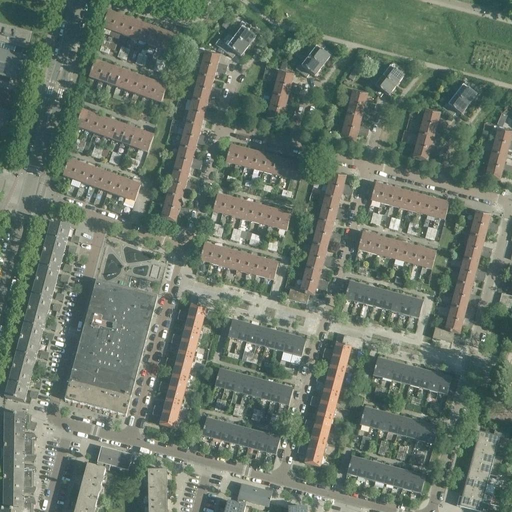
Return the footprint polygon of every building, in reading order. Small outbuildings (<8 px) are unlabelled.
[(112,32),(117,16),(108,13),(102,29),(112,32)] [(120,35),(126,19),(117,16),(112,32),(120,35)] [(129,38),(135,23),(126,19),(120,35),(129,38)] [(138,42),(144,26),(135,23),(129,38),(138,42)] [(256,38),(248,32),(251,28),(246,24),(235,38),(248,48),(256,38)] [(0,129),(2,123),(0,122),(0,75),(13,79),(19,57),(14,55),(16,48),(26,51),(31,33),(0,25),(0,129)] [(147,45),(153,29),(144,26),(138,42),(147,45)] [(156,48),(162,32),(153,29),(147,45),(156,48)] [(165,51),(171,35),(162,32),(156,48),(165,51)] [(174,55),(180,39),(171,35),(165,51),(174,55)] [(241,58),(248,48),(235,38),(227,48),(226,46),(222,51),(233,59),(236,55),(241,58)] [(330,58),(322,52),(325,48),(320,44),(317,48),(316,48),(309,58),(322,68),(330,58)] [(217,69),(220,56),(205,53),(202,65),(217,69)] [(315,78),(322,68),(309,58),(302,67),(300,65),(296,70),(307,79),(310,74),(315,78)] [(99,82),(104,66),(95,62),(89,78),(99,82)] [(404,77),(396,72),(399,68),(393,64),(390,68),(390,67),(383,77),(396,87),(404,77)] [(214,81),(217,69),(202,65),(199,77),(214,81)] [(107,85),(113,69),(104,66),(99,82),(107,85)] [(116,88),(122,72),(113,69),(107,85),(116,88)] [(125,91),(131,75),(122,72),(116,88),(125,91)] [(291,88),(294,76),(279,72),(276,84),(291,88)] [(134,94),(140,78),(131,75),(125,91),(134,94)] [(211,92),(214,81),(199,77),(196,88),(211,92)] [(389,97),(396,87),(383,77),(375,87),(373,85),(370,90),(380,98),(384,94),(389,97)] [(143,98),(149,82),(140,78),(134,94),(143,98)] [(152,101),(158,85),(149,82),(143,98),(152,101)] [(472,94),(468,91),(472,86),(466,82),(463,86),(455,96),(469,106),(476,96),(472,94)] [(288,100),(291,88),(276,84),(273,96),(288,100)] [(161,104),(167,88),(158,85),(152,101),(161,104)] [(208,105),(211,92),(196,88),(192,101),(208,105)] [(365,108),(368,96),(353,92),(350,104),(365,108)] [(285,112),(288,100),(273,96),(270,108),(285,112)] [(461,116),(469,106),(455,96),(448,106),(446,104),(442,109),(453,117),(457,113),(461,116)] [(204,116),(208,105),(192,101),(189,112),(204,116)] [(362,120),(365,108),(350,104),(347,116),(362,120)] [(7,120),(9,109),(0,107),(0,115),(1,116),(1,119),(7,120)] [(281,124),(285,112),(270,108),(266,120),(281,124)] [(437,127),(441,115),(425,111),(422,123),(437,127)] [(85,131),(91,115),(82,112),(76,128),(85,131)] [(201,128),(204,116),(189,112),(186,124),(201,128)] [(94,134),(100,118),(91,115),(85,131),(94,134)] [(359,132),(362,120),(347,116),(344,128),(359,132)] [(103,137),(109,121),(100,118),(94,134),(103,137)] [(112,141),(118,125),(109,121),(103,137),(112,141)] [(434,139),(437,127),(422,123),(419,135),(434,139)] [(198,140),(201,128),(186,124),(183,136),(198,140)] [(121,144),(127,128),(118,125),(112,141),(121,144)] [(130,147),(136,131),(127,128),(121,144),(130,147)] [(355,144),(359,132),(344,128),(340,140),(355,144)] [(510,146),(511,137),(511,133),(498,130),(495,142),(510,146)] [(139,150),(144,134),(136,131),(130,147),(139,150)] [(148,154),(154,138),(144,134),(139,150),(148,154)] [(431,151),(434,139),(419,135),(416,147),(431,151)] [(195,152),(198,140),(183,136),(180,148),(195,152)] [(507,158),(510,146),(495,142),(492,154),(507,158)] [(235,166),(240,150),(230,147),(226,164),(235,166)] [(428,163),(431,151),(416,147),(413,159),(428,163)] [(192,164),(195,152),(180,148),(177,160),(192,164)] [(245,168),(249,152),(240,150),(235,166),(245,168)] [(254,171),(258,155),(249,152),(245,168),(254,171)] [(503,170),(507,158),(492,154),(488,166),(503,170)] [(263,173),(267,157),(258,155),(254,171),(263,173)] [(272,176),(276,159),(267,157),(263,173),(272,176)] [(281,178),(286,162),(276,159),(272,176),(281,178)] [(189,176),(192,164),(177,160),(174,172),(189,176)] [(72,180),(78,164),(69,161),(63,177),(72,180)] [(291,180),(295,164),(286,162),(281,178),(291,180)] [(81,184),(87,168),(78,164),(72,180),(81,184)] [(300,183),(304,167),(295,164),(291,180),(300,183)] [(500,182),(503,170),(488,166),(485,178),(500,182)] [(90,187),(96,171),(87,168),(81,184),(90,187)] [(99,190),(105,174),(96,171),(90,187),(99,190)] [(185,188),(189,176),(174,172),(170,184),(185,188)] [(108,193),(114,177),(105,174),(99,190),(108,193)] [(343,190),(347,178),(331,174),(328,186),(343,190)] [(117,196),(123,181),(114,177),(108,193),(117,196)] [(126,200),(131,184),(123,181),(117,196),(126,200)] [(135,203),(141,187),(131,184),(126,200),(135,203)] [(182,200),(185,188),(170,184),(167,196),(182,200)] [(380,204),(385,188),(375,185),(373,193),(372,196),(373,196),(371,202),(380,204)] [(340,202),(343,190),(328,186),(325,198),(340,202)] [(390,207),(394,190),(385,188),(380,204),(390,207)] [(399,209),(403,193),(394,190),(390,207),(399,209)] [(408,212),(412,195),(403,193),(399,209),(408,212)] [(417,214),(421,198),(412,195),(408,212),(417,214)] [(179,212),(182,200),(167,196),(164,208),(179,212)] [(222,215),(227,199),(217,196),(215,204),(214,207),(215,207),(213,213),(222,215)] [(337,214),(340,202),(325,198),(322,210),(337,214)] [(426,216),(431,200),(421,198),(417,214),(426,216)] [(232,218),(236,201),(227,199),(222,215),(232,218)] [(435,219),(440,203),(431,200),(426,216),(435,219)] [(241,220),(245,204),(236,201),(232,218),(241,220)] [(445,221),(449,205),(440,203),(435,219),(445,221)] [(250,222),(254,206),(245,204),(241,220),(250,222)] [(259,225),(263,208),(254,206),(250,222),(259,225)] [(176,224),(179,212),(164,208),(161,220),(176,224)] [(268,227),(273,211),(263,208),(259,225),(268,227)] [(334,226),(337,214),(322,210),(319,222),(334,226)] [(278,230),(282,213),(273,211),(268,227),(278,230)] [(488,228),(491,216),(476,212),(473,224),(488,228)] [(287,232),(291,216),(282,213),(278,230),(287,232)] [(331,238),(334,226),(319,222),(316,234),(331,238)] [(67,244),(71,229),(58,225),(58,224),(54,223),(54,224),(51,224),(49,232),(48,232),(47,235),(48,235),(47,239),(67,244)] [(485,240),(488,228),(473,224),(470,236),(485,240)] [(327,250),(331,238),(316,234),(312,246),(327,250)] [(367,253),(372,237),(362,235),(360,243),(359,245),(360,245),(358,251),(367,253)] [(79,244),(80,238),(73,236),(71,242),(79,244)] [(482,252),(485,240),(470,236),(467,248),(482,252)] [(377,256),(381,240),(372,237),(367,253),(377,256)] [(63,258),(66,246),(67,244),(47,239),(47,242),(46,242),(45,245),(46,245),(44,253),(63,258)] [(386,258),(390,242),(381,240),(377,256),(386,258)] [(395,261),(399,244),(390,242),(386,258),(395,261)] [(404,263),(408,247),(399,244),(395,261),(404,263)] [(209,264),(214,248),(204,246),(202,254),(201,256),(202,256),(200,262),(209,264)] [(324,262),(327,250),(312,246),(309,258),(324,262)] [(75,255),(77,249),(69,247),(68,253),(75,255)] [(413,266),(418,249),(408,247),(404,263),(413,266)] [(219,267),(223,251),(214,248),(209,264),(219,267)] [(479,264),(482,252),(467,248),(464,260),(479,264)] [(422,268),(427,252),(418,249),(413,266),(422,268)] [(228,269),(232,253),(223,251),(219,267),(228,269)] [(432,271),(436,254),(427,252),(422,268),(432,271)] [(59,273),(63,258),(44,253),(41,261),(40,261),(40,264),(41,264),(40,268),(59,273)] [(237,272),(241,255),(232,253),(228,269),(237,272)] [(246,274),(250,258),(241,255),(237,272),(246,274)] [(255,276),(260,260),(250,258),(246,274),(255,276)] [(321,273),(324,262),(309,258),(306,269),(321,273)] [(265,279),(269,263),(260,260),(255,276),(265,279)] [(476,276),(479,264),(464,260),(460,272),(476,276)] [(274,281),(278,266),(278,265),(269,263),(265,279),(274,281)] [(71,273),(72,267),(65,265),(63,271),(71,273)] [(55,287),(58,275),(59,273),(40,268),(39,271),(38,271),(37,274),(38,274),(36,282),(55,287)] [(318,285),(321,273),(306,269),(303,281),(318,285)] [(472,288),(476,276),(460,272),(457,284),(472,288)] [(68,284),(69,278),(62,276),(61,282),(68,284)] [(125,298),(127,289),(96,281),(94,290),(125,298)] [(315,297),(318,285),(303,281),(300,293),(309,296),(315,297)] [(51,302),(55,287),(36,282),(34,290),(33,290),(32,293),(33,293),(32,297),(51,302)] [(354,303),(359,286),(349,284),(347,292),(346,295),(345,300),(354,303)] [(469,300),(472,288),(457,284),(454,296),(469,300)] [(364,305),(368,289),(359,286),(354,303),(364,305)] [(156,306),(158,297),(127,289),(125,298),(156,306)] [(373,308),(377,291),(368,289),(364,305),(373,308)] [(122,307),(125,298),(94,290),(92,299),(122,307)] [(307,306),(309,296),(300,293),(290,290),(288,301),(307,306)] [(382,310),(386,294),(377,291),(373,308),(382,310)] [(63,302),(65,296),(57,294),(56,300),(63,302)] [(391,312),(395,296),(386,294),(382,310),(391,312)] [(511,303),(511,302),(511,297),(502,294),(500,300),(511,303)] [(400,315),(405,299),(395,296),(391,312),(400,315)] [(466,312),(469,300),(454,296),(451,308),(466,312)] [(48,316),(51,304),(51,302),(32,297),(31,300),(30,300),(30,303),(28,311),(48,316)] [(153,316),(156,306),(125,298),(122,307),(153,316)] [(216,313),(219,303),(199,298),(197,308),(207,310),(206,311),(216,313)] [(120,317),(122,307),(92,299),(89,309),(120,317)] [(409,317),(414,301),(405,299),(400,315),(409,317)] [(510,309),(511,303),(500,300),(499,306),(508,309),(510,309)] [(419,320),(423,303),(414,301),(409,317),(419,320)] [(60,313),(62,307),(54,305),(53,311),(60,313)] [(203,322),(206,311),(207,310),(197,308),(191,306),(188,318),(203,322)] [(507,314),(508,309),(499,306),(497,312),(507,314)] [(151,325),(153,316),(122,307),(120,317),(151,325)] [(463,324),(466,312),(451,308),(448,320),(463,324)] [(118,326),(120,317),(89,309),(87,318),(118,326)] [(44,331),(48,316),(28,311),(26,319),(25,319),(24,322),(25,322),(24,326),(44,331)] [(148,334),(151,325),(120,317),(118,326),(148,334)] [(115,335),(118,326),(87,318),(84,327),(115,335)] [(200,334),(203,322),(188,318),(185,330),(200,334)] [(460,336),(463,324),(448,320),(445,331),(445,332),(454,334),(460,336)] [(238,341),(242,325),(232,322),(228,338),(238,341)] [(55,331),(57,325),(50,323),(48,329),(55,331)] [(247,343),(251,327),(242,325),(238,341),(247,343)] [(40,345),(43,333),(44,331),(24,326),(24,329),(23,329),(22,332),(23,332),(21,340),(40,345)] [(146,343),(148,334),(118,326),(115,335),(146,343)] [(113,344),(115,335),(84,327),(82,336),(113,344)] [(256,346),(260,330),(251,327),(247,343),(256,346)] [(452,344),(454,334),(445,332),(445,331),(435,329),(433,339),(452,344)] [(197,346),(200,334),(185,330),(182,342),(197,346)] [(265,348),(269,332),(260,330),(256,346),(265,348)] [(274,351),(278,334),(269,332),(265,348),(274,351)] [(52,342),(54,336),(46,334),(45,340),(52,342)] [(283,353),(288,337),(278,334),(274,351),(283,353)] [(144,352),(146,343),(115,335),(113,344),(144,352)] [(110,353),(113,344),(82,336),(80,345),(110,353)] [(361,351),(364,341),(344,336),(342,346),(352,349),(351,349),(361,351)] [(292,355),(297,339),(288,337),(283,353),(292,355)] [(302,358),(306,342),(297,339),(292,355),(302,358)] [(36,360),(40,345),(21,340),(18,348),(17,348),(17,351),(18,351),(17,355),(36,360)] [(194,358),(197,346),(182,342),(179,354),(194,358)] [(141,361),(144,352),(113,344),(110,353),(141,361)] [(348,361),(351,349),(352,349),(342,346),(337,344),(333,357),(348,361)] [(108,362),(110,353),(80,345),(77,354),(108,362)] [(48,361),(49,354),(42,352),(40,358),(48,361)] [(139,370),(141,361),(110,353),(108,362),(139,370)] [(106,371),(108,362),(77,354),(75,363),(106,371)] [(191,370),(194,358),(179,354),(176,366),(191,370)] [(32,374),(35,362),(36,360),(17,355),(16,358),(15,358),(14,361),(15,361),(13,369),(32,374)] [(345,372),(348,361),(333,357),(330,368),(345,372)] [(383,379),(387,363),(378,360),(373,377),(383,379)] [(136,379),(139,370),(108,362),(106,371),(136,379)] [(45,371),(46,365),(39,363),(37,369),(45,371)] [(103,380),(106,371),(75,363),(72,372),(103,380)] [(392,382),(396,365),(387,363),(383,379),(392,382)] [(401,384),(405,368),(396,365),(392,382),(401,384)] [(188,382),(191,370),(176,366),(173,378),(188,382)] [(342,384),(345,372),(330,368),(327,380),(342,384)] [(410,386),(414,370),(405,368),(401,384),(410,386)] [(28,389),(32,374),(13,369),(11,377),(10,377),(9,380),(10,380),(9,384),(28,389)] [(419,389),(424,373),(414,370),(410,386),(419,389)] [(134,389),(136,379),(106,371),(103,380),(134,389)] [(225,390),(229,374),(219,371),(215,388),(225,390)] [(101,390),(103,380),(72,372),(70,382),(101,390)] [(428,391),(433,375),(424,373),(419,389),(428,391)] [(234,393),(238,376),(229,374),(225,390),(234,393)] [(438,394),(442,377),(433,375),(428,391),(438,394)] [(243,395),(247,379),(238,376),(234,393),(243,395)] [(447,396),(451,380),(442,377),(438,394),(447,396)] [(184,394),(188,382),(173,378),(169,390),(184,394)] [(252,397),(256,381),(247,379),(243,395),(252,397)] [(131,398),(134,389),(103,380),(101,390),(131,398)] [(339,396),(342,384),(327,380),(324,392),(339,396)] [(40,389),(42,383),(34,381),(33,387),(40,389)] [(261,400),(265,384),(256,381),(252,397),(261,400)] [(126,417),(131,398),(101,390),(70,382),(65,401),(126,417)] [(25,403),(28,391),(28,389),(9,384),(8,387),(7,387),(7,390),(5,398),(8,399),(7,400),(11,401),(12,400),(25,403)] [(270,402),(275,386),(265,384),(261,400),(270,402)] [(279,405),(284,388),(275,386),(270,402),(279,405)] [(289,407),(293,391),(284,388),(279,405),(289,407)] [(181,406),(184,394),(169,390),(166,402),(181,406)] [(37,400),(39,394),(31,392),(30,398),(37,400)] [(336,408),(339,396),(324,392),(321,404),(336,408)] [(178,418),(181,406),(166,402),(163,414),(178,418)] [(333,420),(336,408),(321,404),(318,416),(333,420)] [(370,429),(374,412),(364,410),(360,426),(370,429)] [(379,431),(383,415),(374,412),(370,429),(379,431)] [(175,430),(178,418),(163,414),(160,426),(175,430)] [(388,433),(392,417),(383,415),(379,431),(388,433)] [(25,430),(25,424),(25,416),(5,416),(5,417),(3,417),(3,422),(3,428),(5,429),(5,435),(3,436),(3,448),(24,448),(25,441),(25,435),(25,430)] [(330,432),(333,420),(318,416),(314,428),(330,432)] [(397,436),(401,419),(392,417),(388,433),(397,436)] [(406,438),(411,422),(401,419),(397,436),(406,438)] [(212,440),(216,423),(206,421),(204,429),(203,431),(204,432),(202,437),(212,440)] [(415,441),(420,424),(411,422),(406,438),(415,441)] [(221,442),(225,426),(216,423),(212,440),(221,442)] [(425,443),(429,427),(420,424),(415,441),(425,443)] [(230,444),(234,428),(225,426),(221,442),(230,444)] [(434,446),(438,429),(429,427),(425,443),(434,446)] [(239,447),(243,430),(234,428),(230,444),(239,447)] [(326,444),(330,432),(314,428),(311,440),(326,444)] [(248,449),(253,433),(243,430),(239,447),(248,449)] [(257,452),(262,435),(253,433),(248,449),(257,452)] [(483,503),(500,438),(479,433),(462,498),(459,497),(457,507),(476,511),(502,511),(504,509),(483,503)] [(267,454),(271,438),(262,435),(257,452),(267,454)] [(276,456),(280,440),(271,438),(267,454),(276,456)] [(323,456),(326,444),(311,440),(308,452),(323,456)] [(24,462),(24,456),(24,448),(3,448),(2,460),(5,462),(5,467),(2,468),(2,480),(24,480),(24,473),(24,467),(24,462)] [(113,467),(117,453),(101,449),(98,463),(97,468),(104,470),(106,465),(113,467)] [(128,471),(132,456),(117,452),(117,453),(113,467),(128,471)] [(320,468),(323,456),(308,452),(305,464),(320,468)] [(357,478),(361,462),(352,459),(349,467),(348,470),(349,470),(347,475),(357,478)] [(366,480),(370,464),(361,462),(357,478),(366,480)] [(375,483),(379,466),(370,464),(366,480),(375,483)] [(97,502),(105,471),(104,470),(97,468),(88,466),(79,497),(97,502)] [(384,485),(388,469),(379,466),(375,483),(384,485)] [(393,487),(398,471),(388,469),(384,485),(393,487)] [(402,490),(407,474),(398,471),(393,487),(402,490)] [(167,491),(167,480),(167,472),(148,472),(149,491),(167,491)] [(412,492),(416,476),(407,474),(402,490),(412,492)] [(421,495),(425,478),(416,476),(412,492),(421,495)] [(24,494),(24,488),(24,480),(2,480),(2,492),(4,494),(4,499),(2,500),(1,511),(23,511),(24,505),(24,499),(24,494)] [(253,504),(257,490),(242,486),(238,500),(246,502),(253,504)] [(269,508),(272,494),(257,490),(253,504),(269,508)] [(167,507),(167,498),(167,491),(149,491),(149,507),(167,507)] [(94,511),(97,502),(79,497),(75,511),(94,511)] [(245,507),(237,505),(228,503),(225,511),(244,511),(246,508),(245,507)]
